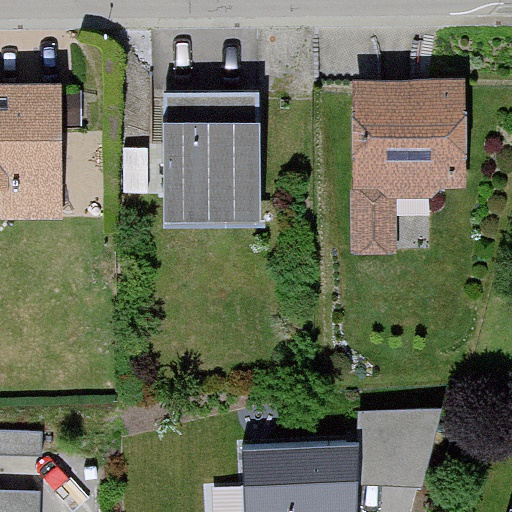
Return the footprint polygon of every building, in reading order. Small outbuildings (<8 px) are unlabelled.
[(30,79),(0,80),(0,220),(36,219),(30,79)] [(442,79),(334,80),(335,252),(380,252),(379,197),(420,196),(419,186),(443,186),(442,79)] [(253,202),(248,88),(145,92),(146,116),(134,117),(138,225),(237,221),(236,202),(253,202)] [(435,474),(438,397),(365,393),(361,471),(435,474)] [(0,438),(39,438),(39,421),(0,422),(0,438)] [(216,511),(357,511),(356,443),(240,446),(241,484),(216,485),(216,511)] [(511,511),(511,470),(510,469),(496,511),(511,511)] [(0,511),(35,511),(36,493),(0,491),(0,511)]
